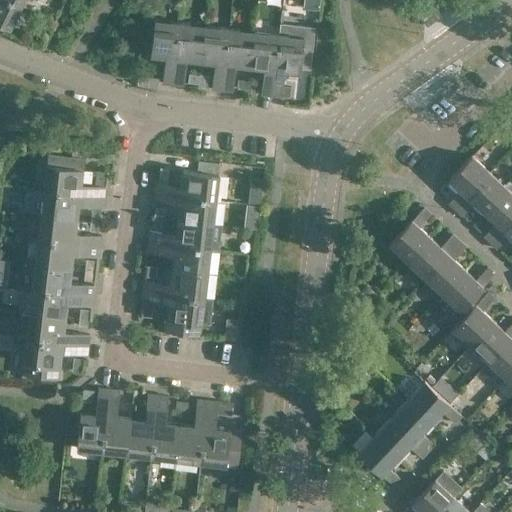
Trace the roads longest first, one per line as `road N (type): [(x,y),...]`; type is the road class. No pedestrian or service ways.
road 1 (residential): [(248,376),(130,365),(116,352),(139,98)]
road 2 (tertiary): [(338,135),(325,171),(287,483)]
road 3 (tertiary): [(511,0),(368,100),(338,135)]
road 4 (residential): [(338,135),(139,98)]
road 5 (residential): [(139,98),(0,43)]
road 6 (unknown): [(361,511),(466,417)]
road 7 (residential): [(511,273),(416,185)]
